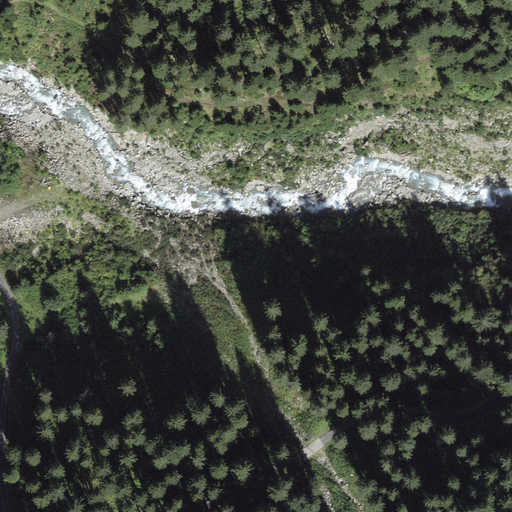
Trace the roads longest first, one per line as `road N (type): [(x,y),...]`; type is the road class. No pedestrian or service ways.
road 1 (track): [(511,389),(448,420),(371,410),(190,511)]
road 2 (track): [(4,511),(2,426),(15,322),(0,282)]
